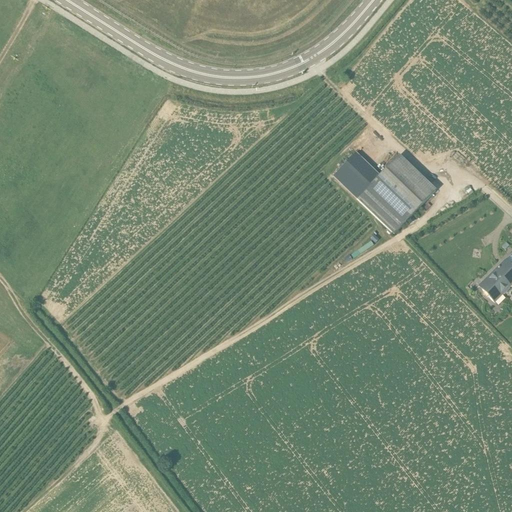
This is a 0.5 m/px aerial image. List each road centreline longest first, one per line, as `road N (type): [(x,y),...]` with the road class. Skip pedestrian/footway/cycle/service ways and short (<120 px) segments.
road 1 (track): [(511,215),(471,181),(456,186),(418,224),(113,412)]
road 2 (tertiary): [(372,0),(315,55),(243,77),(189,70),(67,0)]
road 3 (track): [(192,511),(0,281)]
